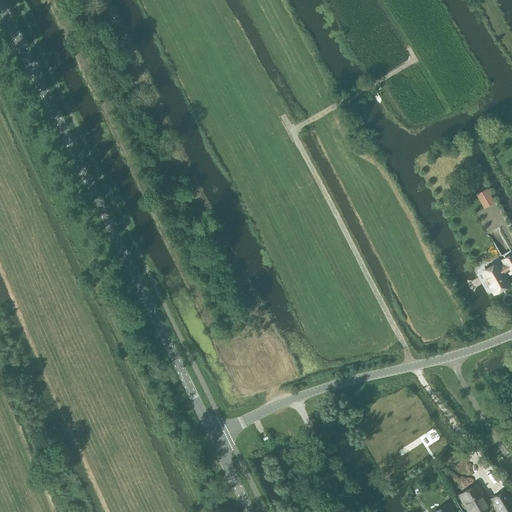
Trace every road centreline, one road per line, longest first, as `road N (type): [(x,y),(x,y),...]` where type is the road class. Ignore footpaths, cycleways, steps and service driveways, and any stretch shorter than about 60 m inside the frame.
road 1 (tertiary): [(213,436),(0,0)]
road 2 (unclassified): [(213,436),(295,396),(511,334)]
road 3 (track): [(357,511),(295,396)]
road 4 (unknown): [(450,356),(511,463)]
